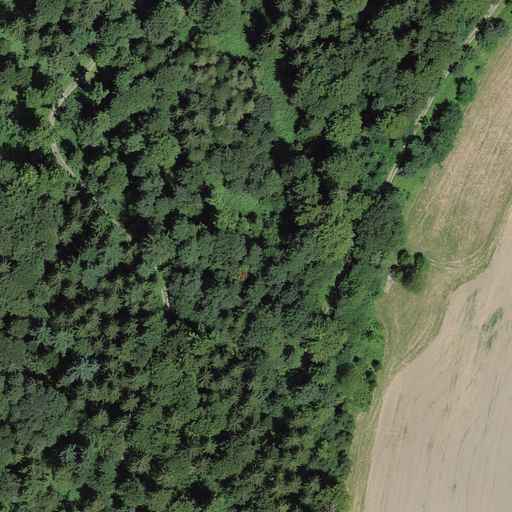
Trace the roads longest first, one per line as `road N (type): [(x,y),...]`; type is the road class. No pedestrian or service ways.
road 1 (track): [(116,511),(120,465),(169,304),(152,262),(65,167),(47,129),(63,93),(142,0)]
road 2 (track): [(496,0),(432,95),(333,292),(294,388),(267,511)]
road 3 (track): [(511,35),(425,181),(404,236),(412,254),(441,264),(469,261),(494,233),(511,184)]
road 4 (track): [(78,76),(114,74),(136,62),(191,0)]
